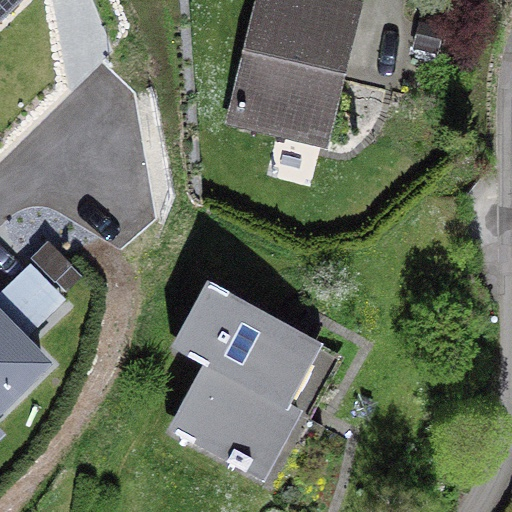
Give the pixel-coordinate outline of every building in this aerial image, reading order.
[(0,0),(0,17),(17,0),(0,0)] [(352,8),(319,0),(261,0),(233,118),(286,131),(294,100),(328,108),(352,8)] [(418,198),(421,273),(468,271),(464,196),(418,198)] [(25,262),(57,293),(78,273),(46,241),(25,262)] [(327,351),(209,287),(176,348),(211,367),(176,432),(259,476),(327,351)] [(0,321),(0,404),(41,364),(0,321)]
